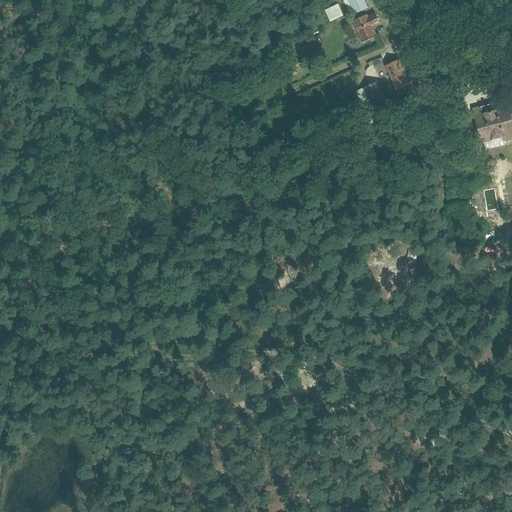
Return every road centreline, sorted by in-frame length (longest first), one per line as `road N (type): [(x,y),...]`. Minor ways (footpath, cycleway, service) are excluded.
road 1 (unknown): [(61,0),(24,247)]
road 2 (unknown): [(440,116),(374,0)]
